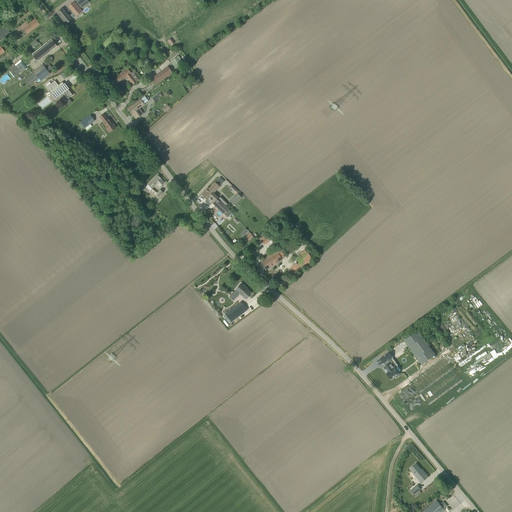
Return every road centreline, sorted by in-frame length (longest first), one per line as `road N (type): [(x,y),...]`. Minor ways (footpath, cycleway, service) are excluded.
road 1 (unclassified): [(475,511),(360,372),(227,250),(33,0)]
road 2 (track): [(116,482),(0,334)]
